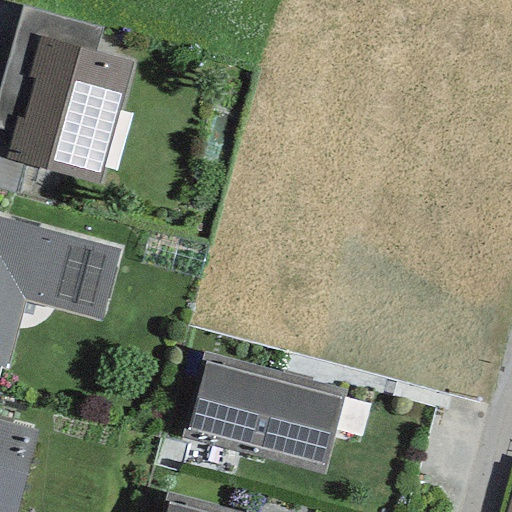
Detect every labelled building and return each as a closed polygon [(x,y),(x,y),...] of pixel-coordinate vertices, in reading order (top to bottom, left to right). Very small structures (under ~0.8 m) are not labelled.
[(0,129),(13,133),(17,118),(24,120),(35,80),(28,78),(39,38),(95,53),(101,29),(22,6),(0,82),(0,129)] [(95,53),(39,38),(28,78),(35,80),(24,120),(17,118),(13,133),(6,159),(22,163),(100,184),(133,63),(95,53)] [(0,188),(14,192),(22,163),(6,159),(13,133),(0,129),(0,188)] [(119,249),(0,218),(0,367),(5,369),(24,301),(101,320),(119,249)] [(344,391),(203,352),(180,438),(321,475),(344,391)] [(0,511),(15,511),(36,431),(0,420),(0,511)] [(234,511),(167,494),(162,511),(234,511)]
